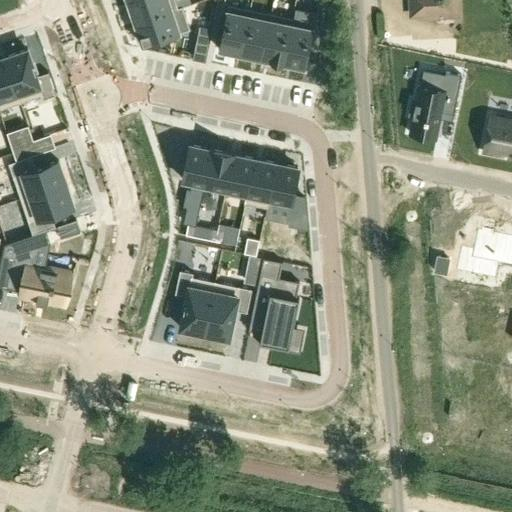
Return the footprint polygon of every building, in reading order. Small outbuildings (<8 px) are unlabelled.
[(175,0),(133,0),(128,2),(135,22),(183,6),(182,5),(178,7),(175,0)] [(407,0),(407,12),(433,12),(433,18),(448,18),(447,0),(407,0)] [(228,3),(219,48),(241,52),(250,8),(228,3)] [(183,6),(135,22),(142,44),(190,28),(183,6)] [(250,8),(241,52),(262,57),(271,12),(250,8)] [(292,17),(283,61),(305,66),(309,47),(321,50),(318,13),(295,8),(293,17),(292,17)] [(271,12),(262,57),(283,61),(292,17),(271,12)] [(208,43),(196,40),(192,57),(204,60),(208,43)] [(28,48),(5,55),(21,101),(42,94),(43,97),(56,93),(48,70),(37,74),(36,71),(33,62),(28,48)] [(5,55),(0,57),(0,107),(21,101),(5,55)] [(437,134),(441,111),(453,113),(461,74),(445,70),(442,89),(418,84),(415,102),(411,101),(409,112),(412,113),(409,128),(437,134)] [(63,113),(53,116),(57,130),(67,126),(63,113)] [(511,119),(491,115),(483,151),(503,155),(504,151),(511,152),(511,119)] [(29,124),(7,132),(16,159),(31,154),(33,153),(29,140),(33,139),(33,138),(29,124)] [(190,143),(183,178),(204,183),(205,183),(213,148),(190,143)] [(204,183),(203,187),(204,188),(225,192),(234,152),(213,148),(205,183),(204,183)] [(234,152),(225,192),(246,196),(246,197),(255,156),(234,152)] [(16,159),(9,161),(21,197),(66,182),(59,159),(36,167),(31,154),(16,159)] [(246,196),(244,201),(245,201),(266,206),(268,206),(269,201),(267,201),(276,161),(255,156),(246,197),(246,196)] [(276,161),(267,201),(269,201),(290,206),(298,166),(276,161)] [(66,182),(21,197),(33,233),(55,225),(51,212),(74,204),(66,182)] [(188,189),(184,204),(188,205),(200,208),(203,192),(192,190),(188,189)] [(76,218),(57,225),(57,226),(61,236),(61,237),(81,230),(76,218)] [(188,222),(186,233),(186,234),(194,235),(196,223),(188,222)] [(461,244),(456,269),(496,277),(499,262),(511,264),(511,234),(494,231),(495,227),(482,224),(481,228),(477,227),(473,247),(461,244)] [(4,242),(0,260),(0,285),(9,288),(12,288),(13,285),(22,287),(20,294),(37,297),(36,301),(37,301),(38,299),(46,301),(46,303),(47,303),(48,300),(56,301),(65,303),(68,290),(70,283),(71,283),(79,258),(78,257),(73,272),(46,266),(32,263),(36,243),(45,240),(42,231),(57,226),(57,225),(55,225),(33,233),(4,242)] [(210,226),(207,238),(215,240),(218,228),(210,226)] [(218,228),(215,240),(223,241),(226,229),(218,228)] [(256,254),(259,242),(251,240),(248,253),(256,254)] [(259,242),(256,254),(264,255),(267,244),(259,242)] [(435,270),(446,272),(449,257),(438,255),(435,270)] [(263,256),(249,328),(261,331),(260,339),(259,343),(261,343),(262,340),(289,345),(293,325),(299,296),(296,295),(300,280),(279,275),(283,260),(263,256)] [(180,269),(175,292),(187,295),(181,327),(205,332),(216,280),(193,275),(193,271),(180,269)] [(216,280),(205,332),(230,337),(235,308),(247,311),(252,287),(216,280)] [(471,314),(466,341),(472,342),(470,348),(494,353),(495,347),(501,348),(507,321),(501,320),(503,310),(479,305),(477,315),(471,314)] [(491,377),(465,372),(468,403),(473,404),(480,405),(482,406),(478,426),(511,432),(511,395),(505,394),(506,389),(489,385),(491,377)]
